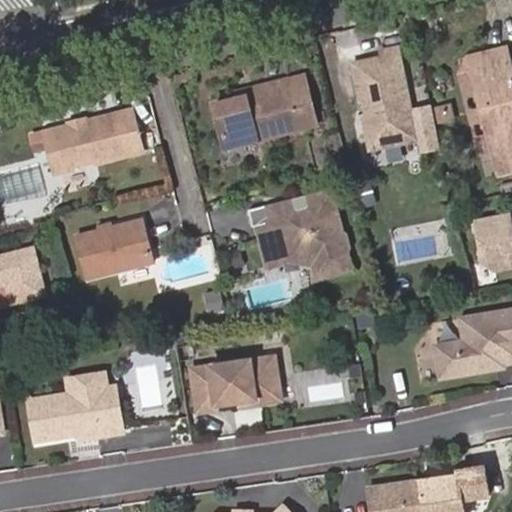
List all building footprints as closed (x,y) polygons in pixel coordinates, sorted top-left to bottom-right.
[(473,71),(508,61),(505,47),(471,56),(459,73),(480,155),(493,152),(473,71)] [(373,60),(346,67),(355,101),(359,100),(363,119),(366,127),(362,128),(367,148),(380,145),(384,148),(398,144),(400,140),(414,136),(391,48),(372,53),(373,60)] [(511,170),(511,74),(508,61),(473,71),(493,152),(498,174),(511,170)] [(291,73),(272,77),(274,84),(233,94),(214,99),(225,148),(303,128),(292,79),(291,73)] [(233,94),(274,84),(272,77),(232,87),(233,94)] [(132,112),(45,133),(55,175),(142,153),(132,112)] [(329,193),(307,199),(309,206),(331,200),(329,193)] [(338,236),(331,200),(309,206),(308,213),(294,216),(290,211),(268,216),(270,223),(254,227),(264,267),(288,261),(309,256),(311,265),(315,279),(346,272),(342,254),(346,250),(343,238),(338,236)] [(289,203),(267,209),(268,216),(290,211),(289,203)] [(511,226),(510,215),(476,222),(484,263),(496,271),(511,267),(511,226)] [(96,231),(73,237),(83,281),(150,264),(140,220),(109,228),(96,231)] [(0,258),(0,286),(6,285),(11,305),(45,296),(32,250),(0,258)] [(309,256),(288,261),(311,265),(309,256)] [(221,310),(218,293),(206,295),(208,312),(210,312),(221,310)] [(221,310),(210,312),(212,321),(223,319),(221,310)] [(495,373),(494,364),(501,363),(502,368),(503,368),(511,366),(511,313),(460,321),(463,344),(434,348),(439,381),(495,373)] [(280,403),(274,360),(190,372),(197,415),(216,413),(215,409),(238,405),(254,403),(254,407),(280,403)] [(503,371),(503,368),(502,368),(501,363),(494,364),(495,373),(503,371)] [(107,392),(105,377),(66,383),(68,397),(107,392)] [(27,403),(33,445),(73,439),(79,444),(96,441),(100,435),(122,432),(116,390),(107,392),(68,397),(27,403)] [(365,491),(367,511),(458,511),(457,501),(484,497),(480,469),(452,474),(452,478),(365,491)]
